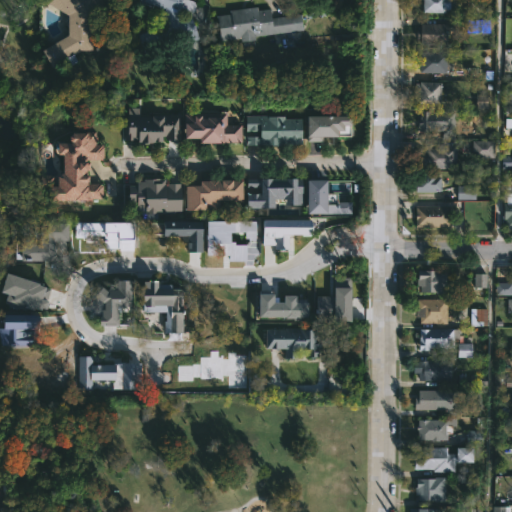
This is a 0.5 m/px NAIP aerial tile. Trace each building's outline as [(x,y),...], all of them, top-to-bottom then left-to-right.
[(95,0),(89,11),(90,50),(72,51),(42,67),(34,50),(62,35),(63,15),(38,1),(38,0),(95,0)] [(188,0),(194,2),(189,16),(177,12),(175,16),(177,22),(189,17),(196,38),(188,41),(186,35),(140,52),(133,35),(161,25),(157,16),(161,9),(139,1),(139,0),(188,0)] [(454,0),(454,6),(447,6),(447,11),(420,11),(420,0),(454,0)] [(254,6),(255,10),(267,8),(269,18),(297,13),(300,30),(252,37),(252,39),(239,41),(238,38),(218,41),(214,16),(227,14),(227,10),(254,6)] [(489,20),(466,19),(466,32),(489,33),(489,20)] [(444,24),(445,27),(453,27),(453,34),(444,34),(444,45),(417,45),(417,38),(414,38),(414,28),(418,28),(418,23),(444,23),(444,24)] [(445,52),(444,73),(418,72),(418,51),(445,52)] [(440,82),(439,104),(417,103),(417,101),(413,101),(414,83),(418,83),(418,81),(440,82)] [(475,108),(486,108),(487,95),(476,94),(475,108)] [(180,140),(180,114),(139,115),(139,108),(125,108),(125,142),(164,141),(164,140),(180,140)] [(511,110),(511,138),(502,138),(503,110),(511,110)] [(453,124),(453,139),(440,139),(440,131),(417,131),(417,111),(453,111),(453,124)] [(225,113),(225,124),(241,125),(240,142),(194,142),(194,138),(180,138),(180,122),(182,122),(182,113),(198,113),(198,119),(203,119),(203,118),(207,118),(207,113),(225,113)] [(282,116),(282,118),(298,118),(298,139),(299,139),(299,145),(242,145),(243,131),(242,131),(242,115),(282,116)] [(350,116),(307,116),(307,141),(322,141),(322,136),(350,136),(350,116)] [(63,175),(41,175),(41,186),(49,186),(49,200),(102,200),(102,183),(88,183),(88,159),(103,159),(103,145),(94,145),(94,132),(70,132),(70,143),(57,143),(57,155),(62,155),(63,175)] [(492,158),(470,158),(470,140),(492,140),(492,158)] [(422,170),(414,170),(415,151),(424,151),(424,147),(435,148),(435,145),(454,145),(454,169),(422,168),(422,170)] [(435,173),(435,176),(439,177),(439,192),(414,192),(414,172),(435,173)] [(508,196),(501,196),(502,173),(511,172),(511,193),(508,193),(508,196)] [(293,179),(301,180),(301,202),(283,202),(283,200),(271,200),(271,208),(242,208),(242,195),(257,195),(257,188),(244,188),(244,179),(293,179)] [(306,213),(350,214),(350,203),(326,203),(326,179),(307,179),(306,213)] [(181,211),(180,183),(165,184),(165,180),(127,181),(128,205),(144,205),(145,212),(181,211)] [(217,212),(181,212),(182,186),(195,186),(195,181),(240,182),(239,203),(217,202),(217,212)] [(475,200),(475,186),(456,186),(457,200),(475,200)] [(511,199),(511,227),(509,227),(509,229),(504,229),(504,219),(502,219),(502,203),(510,203),(510,199),(511,199)] [(448,227),(413,227),(413,205),(448,205),(448,227)] [(262,245),(273,245),(273,249),(288,249),(288,235),(310,235),(310,219),(262,219),(262,245)] [(162,235),(187,236),(187,252),(201,252),(202,222),(163,221),(162,235)] [(256,221),(206,221),(206,255),(220,255),(228,255),(228,261),(256,261),(256,221)] [(133,223),(74,222),(74,238),(84,238),(84,242),(105,242),(105,249),(132,249),(133,223)] [(68,241),(68,223),(40,223),(39,244),(20,243),(20,260),(53,261),(54,241),(68,241)] [(444,269),(443,293),(418,292),(418,286),(415,286),(415,270),(444,269)] [(485,273),(473,273),(474,288),(486,287),(485,273)] [(1,292),(8,294),(5,302),(44,313),(51,287),(6,274),(1,292)] [(350,277),(332,278),(332,296),(315,296),(316,317),(327,317),(327,321),(351,321),(350,277)] [(131,306),(131,280),(117,280),(117,289),(97,289),(96,325),(117,326),(118,306),(131,306)] [(182,333),(183,290),(171,290),(171,283),(143,282),(142,312),(164,312),(164,333),(182,333)] [(511,295),(511,288),(511,282),(495,283),(496,295),(511,295)] [(307,319),(307,303),(295,303),(295,296),(282,296),(282,302),(273,302),(273,294),(258,294),(258,319),(307,319)] [(446,297),(445,323),(418,321),(418,316),(414,316),(414,306),(416,306),(416,298),(446,297)] [(487,308),(470,309),(471,326),(487,325),(487,308)] [(39,314),(2,315),(2,328),(0,327),(0,346),(40,346),(39,314)] [(319,328),(319,355),(307,355),(308,347),(296,347),(296,357),(283,357),(283,347),(263,347),(263,328),(283,328),(283,326),(319,326),(319,328)] [(426,349),(417,349),(418,328),(459,328),(459,337),(454,337),(454,347),(428,347),(428,349),(426,349)] [(472,357),(471,343),(457,343),(458,357),(472,357)] [(141,390),(141,363),(92,364),(92,356),(78,356),(78,390),(91,390),(91,380),(112,380),(112,390),(141,390)] [(448,361),(448,367),(450,367),(450,372),(448,372),(448,381),(416,380),(416,378),(412,378),(412,373),(410,373),(411,362),(448,361)] [(485,387),(456,387),(456,374),(485,374),(485,387)] [(442,410),(412,409),(412,397),(416,397),(416,389),(444,389),(444,409),(442,410)] [(445,420),(445,425),(449,425),(449,434),(445,434),(445,440),(437,440),(437,441),(415,440),(415,420),(445,420)] [(482,431),(467,430),(466,443),(482,444),(482,431)] [(470,447),(470,462),(454,462),(453,471),(432,471),(432,469),(412,468),(412,457),(416,457),(416,446),(446,447),(446,453),(454,453),(454,446),(470,447)] [(443,476),(442,501),(417,500),(417,494),(414,494),(415,478),(433,478),(433,476),(443,476)] [(511,503),(511,511),(491,511),(492,506),(509,506),(509,503),(511,503)]
